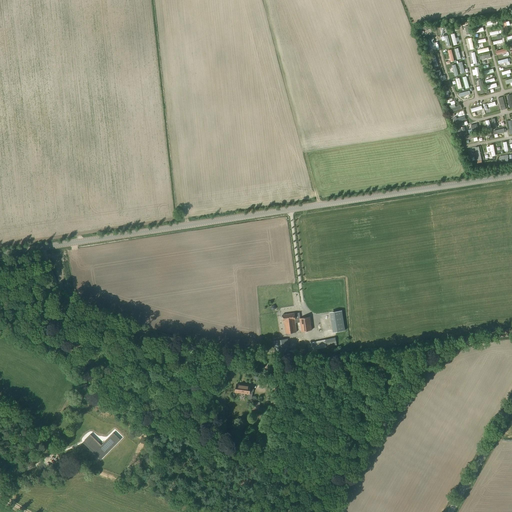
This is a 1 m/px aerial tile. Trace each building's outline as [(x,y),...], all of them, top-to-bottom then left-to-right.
[(501,110),(506,109),(503,97),(498,98),(501,110)] [(333,333),(345,331),(342,310),(329,312),(333,333)] [(310,317),(295,319),(294,313),(282,315),(283,321),(285,334),(297,332),(295,323),(300,323),(301,332),(312,330),(310,317)] [(336,338),(335,337),(311,342),(311,345),(308,345),(309,351),(310,351),(311,354),(317,353),(316,349),(337,345),(337,343),(339,343),(338,338),(336,338)] [(273,341),(275,355),(290,353),(287,339),(273,341)] [(236,384),(235,391),(249,394),(250,386),(236,384)] [(89,435),(82,443),(100,459),(118,441),(119,440),(117,438),(112,434),(101,446),(89,435)]
